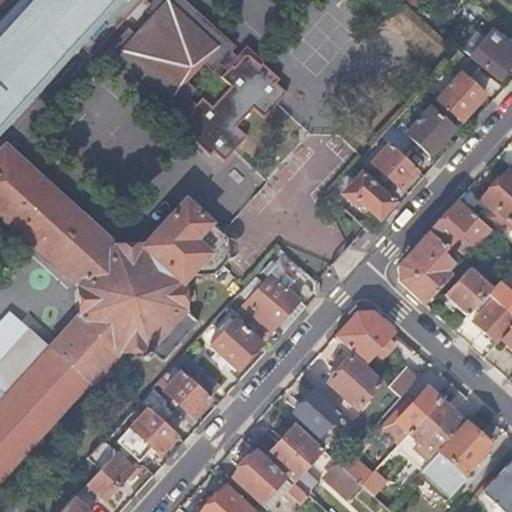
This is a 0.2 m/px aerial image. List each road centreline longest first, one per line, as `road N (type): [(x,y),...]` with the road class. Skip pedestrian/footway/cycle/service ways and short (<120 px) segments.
road 1 (residential): [(149,511),(362,279)]
road 2 (residential): [(511,113),(362,279)]
road 3 (residential): [(362,279),(511,413)]
